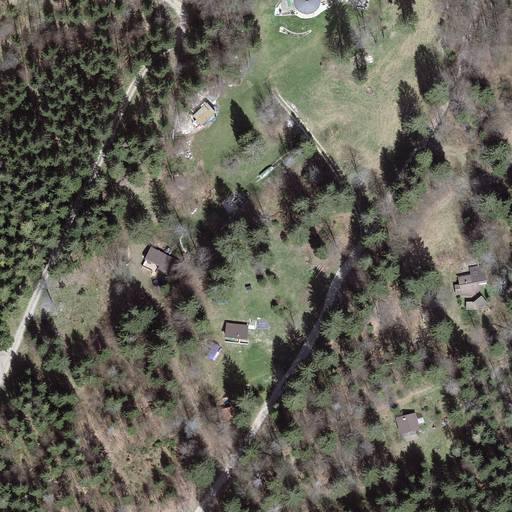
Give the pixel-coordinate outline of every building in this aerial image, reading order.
[(293,0),(293,2),(295,5),(300,9),(305,11),(311,10),(315,7),(318,2),(317,0),(293,0)] [(214,111),(205,102),(193,114),(196,118),(192,122),(196,127),(214,111)] [(160,269),(167,272),(171,263),(176,265),(178,262),(151,249),(146,260),(159,266),(160,269)] [(486,281),(483,265),(470,267),(471,276),(458,278),(459,285),(455,286),(456,294),(468,290),(469,294),(473,293),(473,290),(478,289),(477,283),(486,281)] [(250,336),(251,328),(229,326),(228,337),(246,339),(247,335),(250,336)] [(223,411),(226,420),(239,415),(237,407),(223,411)] [(399,420),(402,433),(419,427),(415,415),(399,420)]
